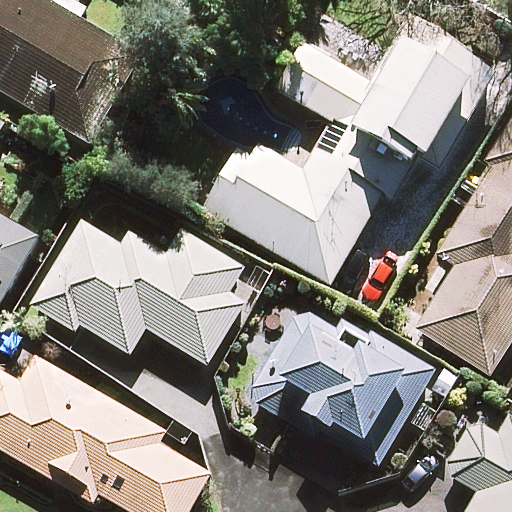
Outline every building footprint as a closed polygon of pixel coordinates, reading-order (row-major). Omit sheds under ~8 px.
[(0,0),(0,98),(72,141),(123,55),(31,0),(0,0)] [(490,81),(404,30),(368,91),(293,46),(266,91),(325,126),(297,173),(242,141),(200,213),(328,289),(381,199),(394,207),(458,99),(474,108),(490,81)] [(511,132),(433,258),(450,269),(410,332),(485,379),(511,335),(511,132)] [(167,260),(89,213),(29,311),(71,336),(76,329),(127,360),(143,334),(204,371),(242,308),(225,298),(240,274),(180,237),(167,260)] [(0,223),(0,334),(8,320),(0,316),(0,307),(35,243),(0,223)] [(272,457),(288,429),(322,448),(328,436),(379,465),(430,376),(371,342),(367,350),(300,312),(246,405),(261,414),(245,442),(272,457)] [(153,433),(11,351),(0,368),(0,455),(90,508),(95,498),(118,511),(187,511),(207,478),(147,443),(153,433)] [(511,511),(511,423),(481,406),(440,476),(477,497),(468,511),(511,511)]
